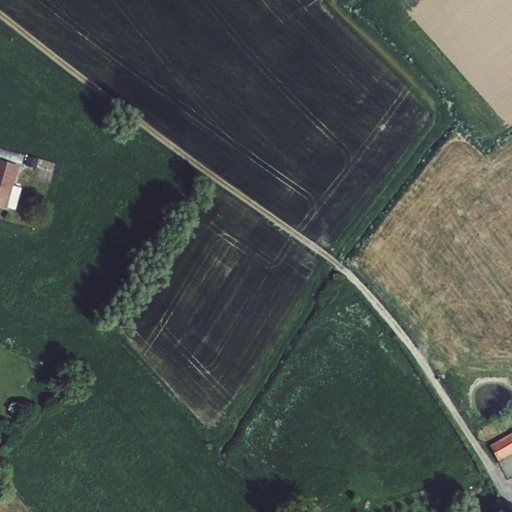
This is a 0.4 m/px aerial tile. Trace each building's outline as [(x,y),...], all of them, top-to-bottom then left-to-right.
[(24,157),(0,150),(0,159),(21,166),(24,157)] [(39,160),(29,157),(26,167),(36,170),(39,160)] [(20,167),(0,161),(0,208),(7,211),(8,209),(14,187),(20,167)] [(14,187),(8,209),(16,211),(22,189),(14,187)] [(511,431),(490,444),(498,461),(511,452),(511,431)]
